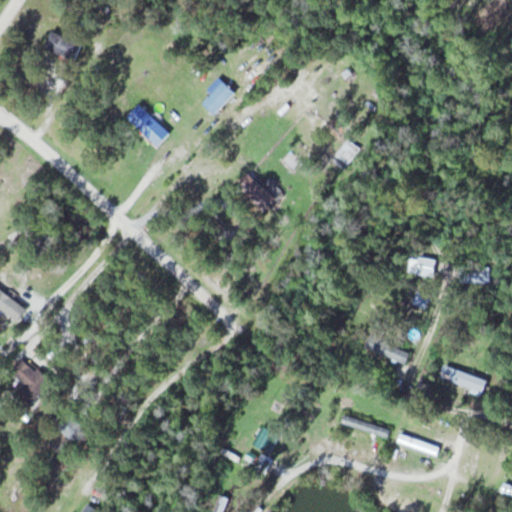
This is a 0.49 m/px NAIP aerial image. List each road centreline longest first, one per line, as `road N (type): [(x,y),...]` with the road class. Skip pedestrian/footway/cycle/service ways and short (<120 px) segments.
road 1 (residential): [(0,115),(239,330)]
road 2 (residential): [(260,511),(299,467),(329,456),(379,480),(413,511)]
